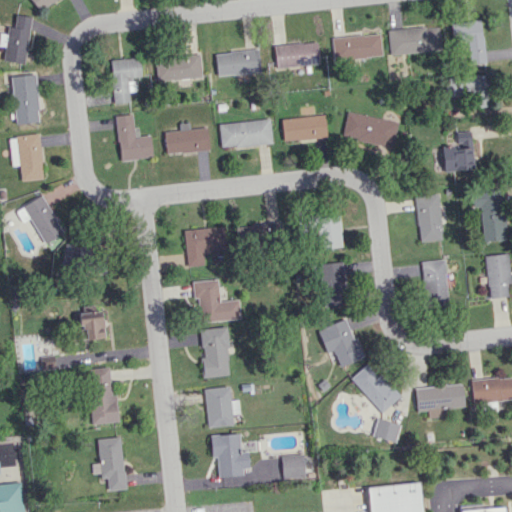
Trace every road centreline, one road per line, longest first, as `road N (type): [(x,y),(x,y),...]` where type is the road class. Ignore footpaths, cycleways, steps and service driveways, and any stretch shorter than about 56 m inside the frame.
road 1 (residential): [(143,201),(345,177),(372,195),(390,327),(422,345),(511,334)]
road 2 (residential): [(143,201),(113,201),(84,175),(74,40),(106,25),(308,0)]
road 3 (residential): [(143,201),(175,511)]
